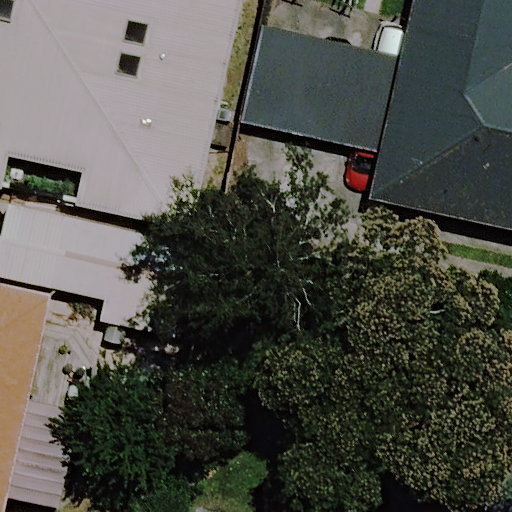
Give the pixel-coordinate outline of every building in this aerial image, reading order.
[(202,244),(257,0),(0,0),(0,194),(1,195),(0,197),(0,267),(117,295),(109,328),(177,345),(200,253),(202,244)] [(511,0),(421,0),(408,62),(260,30),(240,123),(385,154),(375,201),(511,230),(511,0)] [(12,511),(64,310),(0,294),(0,511),(12,511)] [(346,511),(358,472),(205,427),(179,511),(346,511)] [(511,511),(511,475),(502,473),(493,511),(511,511)]
